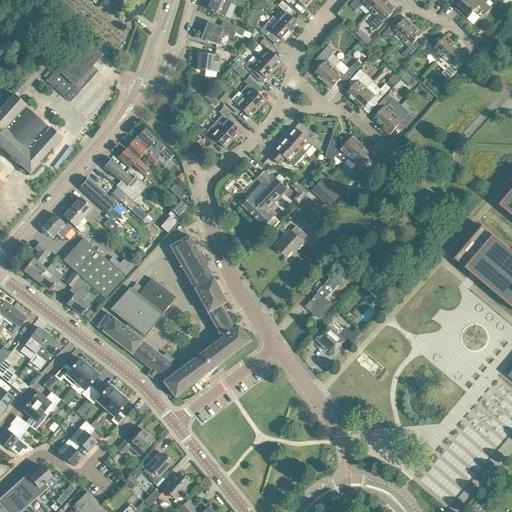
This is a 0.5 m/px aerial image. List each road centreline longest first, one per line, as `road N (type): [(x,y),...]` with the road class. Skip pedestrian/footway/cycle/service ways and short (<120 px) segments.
road 1 (tertiary): [(0,257),(130,107),(157,46)]
road 2 (residential): [(153,398),(82,471),(70,473),(40,453),(0,487)]
road 3 (residential): [(274,346),(231,280),(200,177)]
road 4 (residential): [(174,423),(274,346)]
road 5 (secondary): [(403,511),(394,495),(364,481),(332,485),(304,511)]
